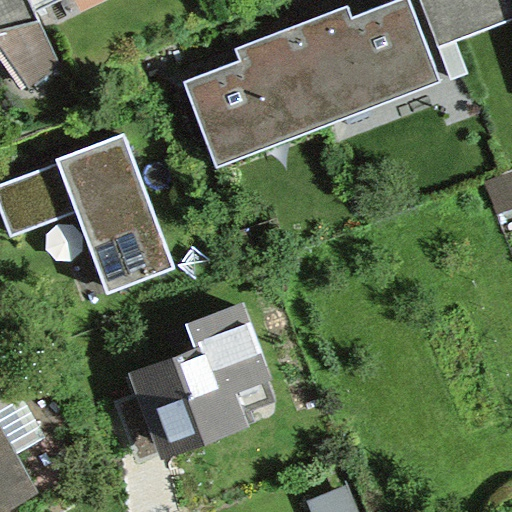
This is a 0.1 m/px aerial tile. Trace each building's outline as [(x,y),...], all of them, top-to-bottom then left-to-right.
[(23,0),(0,0),(0,54),(24,92),(55,71),(30,15),(23,0)] [(75,0),(80,9),(98,0),(75,0)] [(344,8),(289,29),(327,128),(442,84),(409,0),(400,0),(349,20),(344,8)] [(468,39),(452,0),(419,0),(440,50),(468,39)] [(497,27),(486,0),(452,0),(468,39),(497,27)] [(511,21),(511,0),(486,0),(497,27),(511,21)] [(327,128),(289,29),(234,50),(239,62),(180,84),(213,171),(327,128)] [(174,272),(120,135),(52,162),(55,168),(0,189),(0,214),(10,241),(71,217),(103,300),(174,272)] [(241,433),(210,350),(129,380),(140,411),(120,418),(139,470),(241,433)] [(0,403),(0,511),(33,494),(14,461),(41,445),(13,396),(0,403)]
